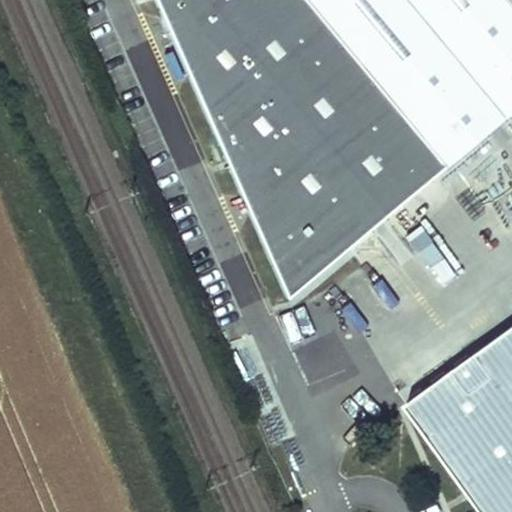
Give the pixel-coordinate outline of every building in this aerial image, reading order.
[(402,0),(157,0),(285,298),(502,119),(402,0)] [(511,0),(402,0),(502,119),(511,110),(511,0)] [(423,226),(407,237),(439,284),(455,273),(423,226)] [(380,277),(370,284),(387,307),(397,299),(380,277)] [(511,511),(511,330),(411,403),(490,511),(511,511)]
